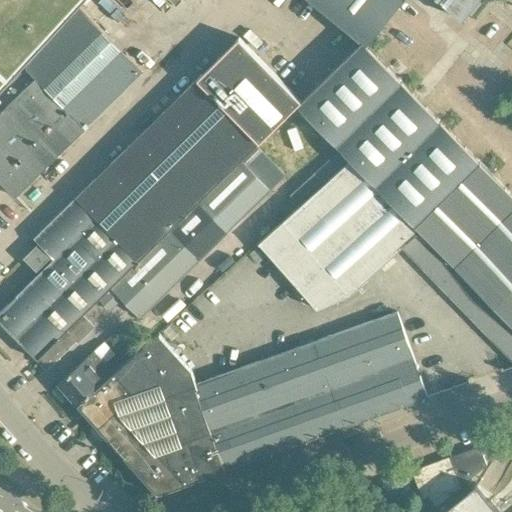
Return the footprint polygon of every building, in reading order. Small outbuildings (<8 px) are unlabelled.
[(0,0),(0,89),(82,0),(0,0)] [(310,0),(361,42),(365,45),(401,0),(438,0),(461,18),(476,0),(310,0)] [(23,66),(0,91),(0,180),(15,196),(143,71),(78,6),(23,66)] [(238,37),(46,227),(36,237),(56,258),(0,311),(0,320),(37,359),(82,315),(99,299),(297,104),(301,100),(238,37)] [(297,104),(351,159),(421,231),(511,323),(511,196),(365,45),(361,42),(301,100),(297,104)] [(271,189),(241,159),(99,299),(111,310),(123,298),(141,317),(271,189)] [(511,323),(421,231),(351,159),(323,184),(301,203),(358,287),(402,247),(511,359),(511,363),(501,367),(502,370),(511,366),(511,323)] [(289,195),(299,206),(301,203),(323,184),(314,174),(289,195)] [(350,295),(358,287),(301,203),(299,206),(258,242),(259,244),(259,243),(317,309),(350,295)] [(210,286),(203,279),(195,285),(202,293),(210,286)] [(78,404),(152,487),(157,493),(428,397),(397,311),(196,383),(160,335),(160,334),(159,333),(114,373),(78,404)] [(93,326),(82,315),(37,359),(46,368),(77,339),(79,341),(93,326)] [(94,350),(62,378),(58,382),(78,404),(114,373),(94,350)] [(487,464),(480,446),(454,455),(449,457),(471,477),(487,464)] [(501,511),(476,482),(439,511),(501,511)]
